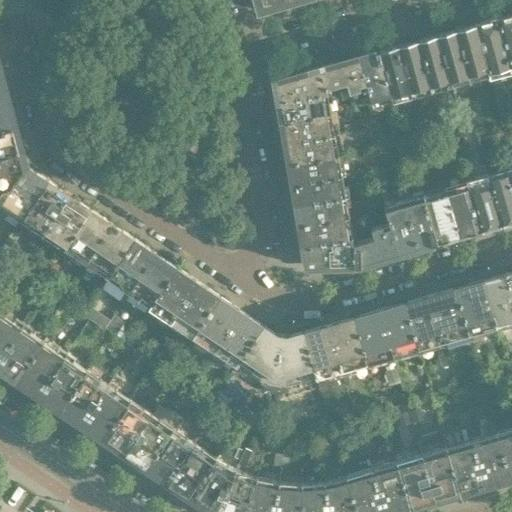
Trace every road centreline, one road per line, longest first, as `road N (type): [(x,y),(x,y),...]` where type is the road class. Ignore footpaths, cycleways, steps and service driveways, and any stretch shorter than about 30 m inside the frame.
road 1 (residential): [(237,274),(51,146),(14,0)]
road 2 (residential): [(511,245),(290,306),(237,274)]
road 3 (residential): [(234,55),(263,229),(237,274)]
road 4 (residential): [(426,0),(234,55)]
road 5 (residential): [(127,511),(0,426)]
